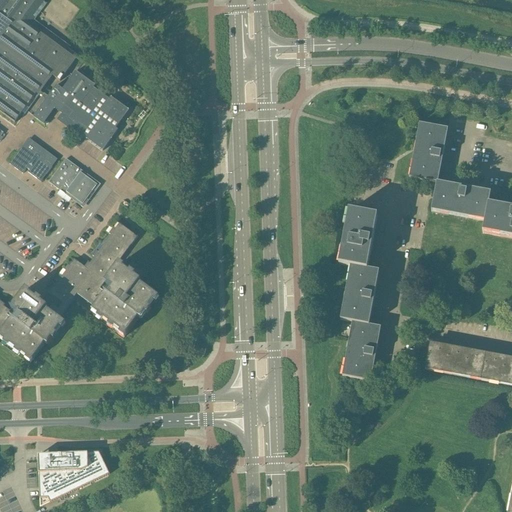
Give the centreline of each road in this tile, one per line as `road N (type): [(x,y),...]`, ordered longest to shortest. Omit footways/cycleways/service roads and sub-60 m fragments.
road 1 (secondary): [(276,407),(262,64)]
road 2 (secondary): [(236,56),(249,397)]
road 3 (residential): [(262,64),(382,61),(511,83)]
road 4 (tertiary): [(0,424),(250,418)]
road 5 (tertiary): [(249,397),(0,405)]
road 6 (residential): [(511,65),(398,45),(265,46)]
road 7 (residential): [(398,324),(401,268),(387,256),(398,197)]
